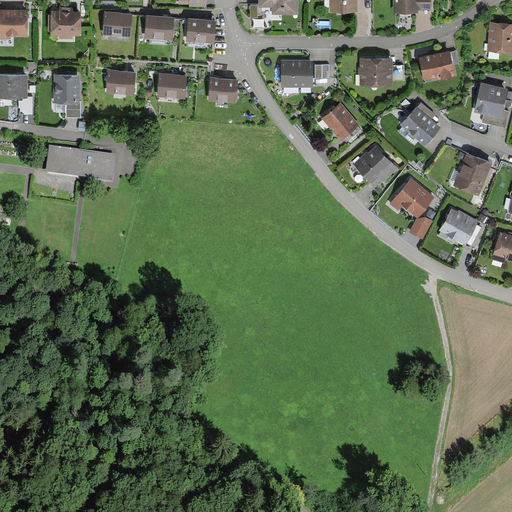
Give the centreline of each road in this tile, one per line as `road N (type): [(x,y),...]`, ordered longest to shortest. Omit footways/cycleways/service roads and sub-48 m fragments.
road 1 (residential): [(240,46),(279,118),(356,210),(427,264),(511,293)]
road 2 (unclassified): [(0,336),(33,370),(256,463),(304,511)]
road 3 (residential): [(240,46),(402,40),(444,29),(495,0)]
road 4 (track): [(427,264),(446,365),(424,511)]
